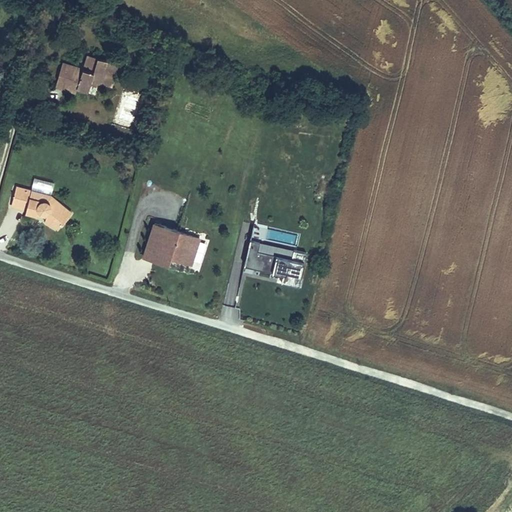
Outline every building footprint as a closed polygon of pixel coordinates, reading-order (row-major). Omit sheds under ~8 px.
[(88,72),(92,57),(85,55),(80,70),(88,72)] [(80,70),(60,64),(53,89),(62,92),(64,85),(79,90),(86,92),(88,86),(89,81),(100,84),(110,87),(116,64),(92,57),(88,72),(80,70)] [(100,84),(89,81),(88,86),(98,90),(100,84)] [(64,85),(62,92),(77,96),(79,90),(64,85)] [(119,119),(131,122),(138,98),(126,95),(119,119)] [(46,194),(14,185),(9,205),(24,210),(22,214),(32,218),(34,213),(40,215),(45,215),(44,220),(56,230),(64,220),(54,212),(55,203),(46,194)] [(69,214),(55,203),(54,212),(64,220),(69,214)] [(179,227),(152,220),(141,255),(168,263),(191,265),(193,260),(201,262),(207,241),(200,240),(202,236),(179,227)] [(299,285),(306,251),(250,238),(244,265),(278,273),(276,279),(299,285)]
